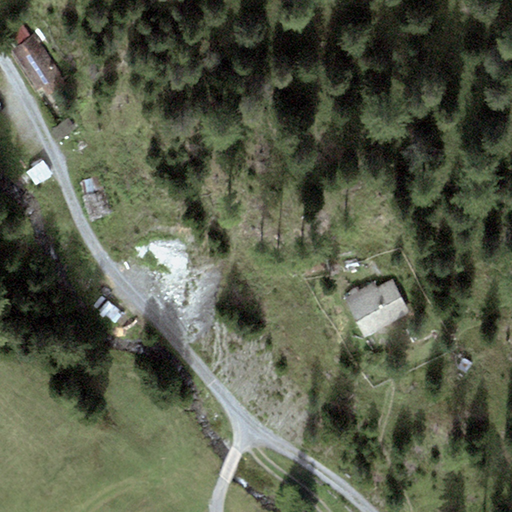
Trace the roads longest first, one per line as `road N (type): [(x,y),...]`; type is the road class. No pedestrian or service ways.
road 1 (track): [(0,61),(114,280),(241,423)]
road 2 (track): [(241,423),(317,466),(368,511)]
